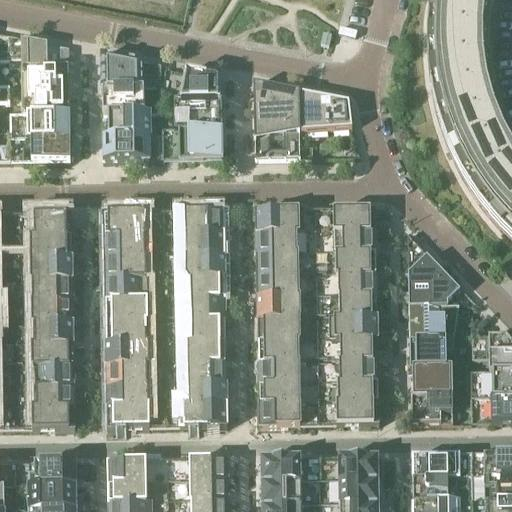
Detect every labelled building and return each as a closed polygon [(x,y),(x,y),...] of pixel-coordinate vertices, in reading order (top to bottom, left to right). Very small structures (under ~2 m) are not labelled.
[(487,0),(431,0),(428,20),(426,53),(429,87),(436,119),(447,151),(461,181),(479,209),(500,234),(511,245),(511,156),(509,153),(498,129),(490,104),(484,78),(482,56),(482,38),(484,18),(487,0)] [(328,50),(331,38),(323,36),(320,48),(328,50)] [(0,72),(10,72),(47,71),(47,49),(8,41),(8,56),(0,56),(0,72)] [(59,52),(60,71),(69,71),(68,54),(59,52)] [(161,94),(160,70),(158,70),(158,72),(142,72),(142,67),(101,59),(101,95),(161,94)] [(221,82),(160,70),(161,94),(162,105),(221,105),(221,82)] [(69,95),(69,71),(60,71),(47,71),(10,72),(10,96),(69,95)] [(0,96),(10,96),(10,72),(0,72),(0,96)] [(300,137),(299,97),(253,88),(254,164),(300,163),(300,151),(300,137)] [(161,94),(101,95),(101,119),(108,119),(162,118),(162,105),(161,94)] [(69,119),(69,95),(10,96),(11,120),(69,119)] [(11,120),(10,96),(0,96),(0,120),(9,120),(11,120)] [(348,107),(329,103),(299,97),(300,137),(351,133),(348,107)] [(222,134),(221,108),(221,105),(162,105),(162,118),(163,135),(222,134)] [(163,135),(162,118),(108,119),(108,128),(102,128),(102,142),(163,142),(163,135)] [(70,143),(69,119),(11,120),(11,144),(70,143)] [(11,144),(11,120),(9,120),(0,120),(0,168),(10,168),(11,168),(11,144)] [(222,165),(222,134),(163,135),(163,142),(164,166),(222,165)] [(164,166),(163,142),(102,142),(102,167),(164,166)] [(70,167),(70,143),(11,144),(11,168),(70,167)] [(311,151),(300,151),(300,163),(302,163),(312,163),(311,151)] [(375,237),(375,214),(337,215),(337,237),(375,237)] [(297,237),(297,215),(255,216),(255,238),(293,237),(297,237)] [(339,345),(338,323),(334,323),(334,301),(334,280),(333,258),(333,237),(337,237),(337,215),(317,215),(297,215),(297,237),(293,237),(293,259),(294,281),(294,302),(298,302),(298,324),(294,324),(294,345),(299,345),(299,367),(299,388),(299,410),(295,410),(296,432),(335,431),(335,409),(340,409),(339,388),(339,366),(334,366),(334,345),(339,345)] [(187,347),(186,325),(182,326),(182,304),(181,282),(181,261),(181,239),(185,239),(185,217),(164,218),(145,218),(145,240),(141,240),(141,261),(142,283),(142,305),(146,304),(146,326),(142,326),(142,348),(147,348),(147,369),(147,391),(147,412),(143,413),(143,434),(183,433),(183,412),(188,412),(187,390),(187,369),(182,369),(182,347),(187,347)] [(223,240),(223,217),(185,217),(185,239),(223,240)] [(145,240),(145,218),(103,219),(103,240),(141,240),(145,240)] [(72,242),(71,219),(33,220),(34,241),(72,242)] [(13,220),(0,220),(0,436),(32,436),(32,414),(36,414),(36,393),(36,371),(31,371),(31,349),(35,349),(35,328),(31,328),(30,306),(30,285),(30,263),(30,241),(34,241),(33,220),(13,220)] [(293,259),(293,237),(255,238),(255,260),(293,259)] [(375,258),(375,237),(337,237),(333,237),(333,258),(375,258)] [(223,260),(223,240),(185,239),(181,239),(181,261),(223,260)] [(141,261),(141,240),(103,240),(103,262),(141,261)] [(407,265),(421,252),(419,253),(407,240),(407,265)] [(72,262),(72,245),(72,242),(34,241),(30,241),(30,263),(72,262)] [(376,279),(375,258),(333,258),(334,280),(376,279)] [(294,281),(293,259),(255,260),(256,281),(294,281)] [(224,282),(223,260),(181,261),(181,282),(224,282)] [(142,283),(141,261),(103,262),(104,284),(142,283)] [(435,267),(434,268),(426,261),(408,278),(408,282),(408,293),(408,312),(418,312),(447,311),(447,307),(459,295),(434,269),(435,267)] [(72,284),(72,262),(30,263),(30,285),(72,284)] [(376,301),(376,279),(334,280),(334,301),(376,301)] [(294,302),(294,281),(256,281),(256,303),(294,302)] [(224,303),(224,282),(181,282),(182,304),(224,303)] [(142,305),(142,283),(104,284),(104,305),(142,305)] [(72,286),(72,284),(30,285),(30,306),(72,306),(72,286)] [(376,322),(376,301),(334,301),(334,323),(338,323),(376,322)] [(298,324),(298,302),(294,302),(256,303),(256,324),(294,324),(298,324)] [(225,325),(224,305),(224,303),(182,304),(182,326),(186,325),(225,325)] [(146,326),(146,304),(142,305),(104,305),(105,327),(142,326),(146,326)] [(72,306),(30,306),(31,328),(35,328),(72,327),(72,306)] [(454,343),(459,311),(447,311),(418,312),(408,312),(409,343),(454,343)] [(377,344),(376,322),(338,323),(339,345),(377,344)] [(294,345),(294,324),(256,324),(257,346),(294,345)] [(225,346),(225,325),(186,325),(187,347),(225,346)] [(142,348),(142,326),(105,327),(105,348),(142,348)] [(72,328),(72,327),(35,328),(35,349),(73,349),(73,328),(72,328)] [(511,349),(506,341),(488,341),(471,341),(472,366),(488,366),(488,377),(511,376),(511,349)] [(453,345),(454,343),(409,343),(409,375),(412,375),(451,375),(451,373),(446,373),(446,359),(454,359),(453,345)] [(377,366),(377,344),(339,345),(334,345),(334,366),(339,366),(377,366)] [(299,367),(299,345),(294,345),(257,346),(257,368),(299,367)] [(225,346),(187,347),(182,347),(182,369),(187,369),(225,368),(225,346)] [(147,369),(147,348),(142,348),(105,348),(105,370),(147,369)] [(73,349),(35,349),(31,349),(31,371),(36,371),(73,370),(73,349)] [(378,387),(377,366),(339,366),(339,388),(378,387)] [(299,388),(299,367),(257,368),(258,389),(299,388)] [(226,390),(225,368),(187,369),(187,390),(226,390)] [(147,391),(147,369),(105,370),(106,392),(147,391)] [(73,370),(36,371),(36,393),(74,392),(73,370)] [(452,401),(451,375),(412,375),(413,402),(452,401)] [(511,376),(488,377),(470,378),(470,404),(511,402),(511,376)] [(378,409),(378,387),(339,388),(340,409),(378,409)] [(299,410),(299,388),(258,389),(258,411),(295,410),(299,410)] [(226,411),(226,390),(187,390),(188,412),(226,411)] [(147,412),(147,391),(106,392),(106,413),(143,413),(147,412)] [(74,392),(36,393),(36,414),(74,414),(74,412),(73,412),(73,394),(74,394),(74,392)] [(410,402),(410,430),(450,429),(450,402),(410,402)] [(511,428),(511,402),(470,404),(471,429),(472,429),(472,425),(490,424),(490,429),(502,428),(502,425),(510,425),(510,428),(511,428)] [(378,430),(378,409),(340,409),(335,409),(335,431),(341,431),(378,430)] [(296,432),(295,410),(258,411),(258,432),(296,432)] [(226,411),(188,412),(183,412),(183,433),(189,433),(226,433),(226,411)] [(143,434),(143,413),(106,413),(106,435),(143,434)] [(74,414),(36,414),(32,414),(32,436),(74,435),(74,414)] [(511,481),(511,460),(483,461),(483,482),(511,481)] [(456,482),(456,461),(451,461),(411,462),(411,483),(456,482)] [(483,511),(484,506),(483,482),(483,461),(470,461),(456,461),(456,482),(456,506),(456,511),(483,511)] [(378,483),(378,462),(351,462),(337,463),(338,484),(352,484),(378,483)] [(300,485),(299,463),(286,463),(259,464),(260,485),(286,485),(300,485)] [(338,511),(338,508),(338,484),(337,463),(299,463),(300,485),(300,509),(300,511),(338,511)] [(145,466),(145,488),(145,507),(145,509),(149,509),(149,511),(189,511),(190,508),(189,487),(189,465),(183,465),(145,466)] [(189,487),(227,486),(227,465),(189,465),(189,487)] [(107,488),(145,488),(145,466),(107,467),(107,488)] [(75,467),(33,468),(34,492),(75,491),(75,467)] [(34,492),(33,468),(0,468),(0,492),(3,492),(3,511),(29,511),(30,492),(34,492)] [(511,505),(511,481),(483,482),(484,506),(511,505)] [(456,506),(456,482),(411,483),(411,486),(412,486),(412,507),(456,506)] [(378,507),(378,483),(352,484),(338,484),(338,508),(352,508),(378,507)] [(300,509),(300,485),(286,485),(260,485),(260,506),(260,509),(287,509),(300,509)] [(227,508),(227,486),(189,487),(190,508),(227,508)] [(145,488),(107,488),(108,490),(108,510),(145,509),(145,507),(145,488)] [(75,511),(75,491),(34,492),(30,492),(29,511),(75,511)]
